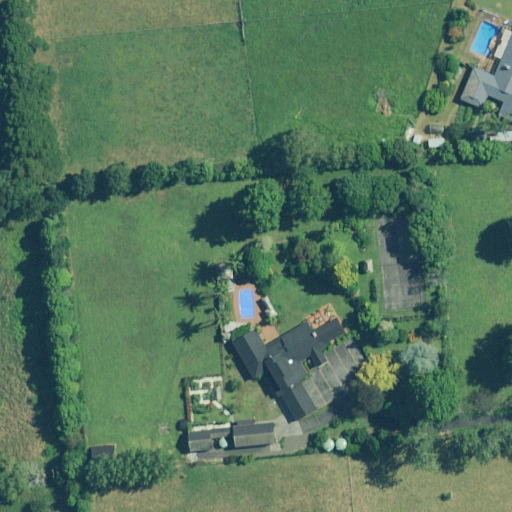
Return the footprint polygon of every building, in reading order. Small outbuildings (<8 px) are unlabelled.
[(460,101),(481,110),(486,97),(502,104),(497,117),(511,123),(511,34),(495,73),(475,65),(460,101)] [(422,137),(414,134),(417,127),(408,123),(405,131),(400,143),(418,149),(422,137)] [(430,124),(429,147),(446,149),(447,125),(430,124)] [(235,265),(215,263),(213,283),(233,285),(235,265)] [(258,329),(233,344),(254,380),(273,369),(285,389),(280,391),(297,419),(315,408),(300,382),(310,376),(303,364),(315,357),(319,364),(329,358),(323,348),(348,333),(337,315),(313,328),(309,321),(267,346),(258,329)] [(235,426),(235,427),(189,431),(191,451),(215,450),(214,439),(236,437),(237,448),(277,445),(275,422),(235,426)]
